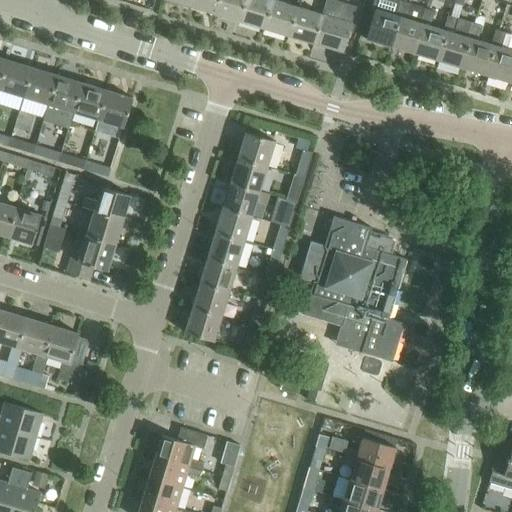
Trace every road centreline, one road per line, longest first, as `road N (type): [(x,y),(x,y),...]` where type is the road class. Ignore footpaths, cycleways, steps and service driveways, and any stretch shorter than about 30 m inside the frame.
road 1 (residential): [(497,137),(335,109),(227,73)]
road 2 (residential): [(474,397),(497,137)]
road 3 (residential): [(155,321),(227,73)]
road 4 (residential): [(97,511),(155,321)]
road 5 (residential): [(227,73),(39,16)]
road 6 (residential): [(0,277),(155,321)]
